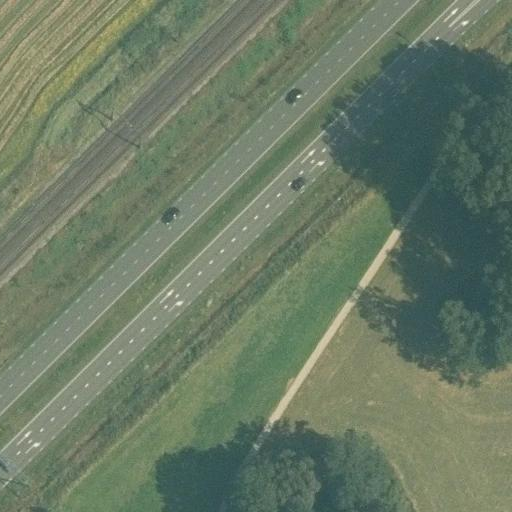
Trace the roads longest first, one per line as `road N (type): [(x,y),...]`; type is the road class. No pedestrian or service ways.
road 1 (primary): [(0,471),(449,27)]
road 2 (primary): [(401,0),(0,393)]
